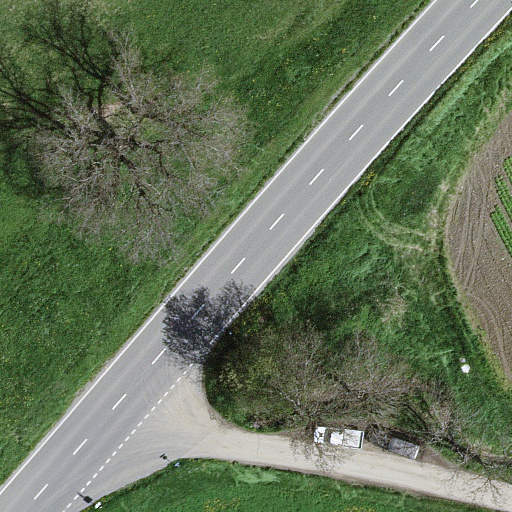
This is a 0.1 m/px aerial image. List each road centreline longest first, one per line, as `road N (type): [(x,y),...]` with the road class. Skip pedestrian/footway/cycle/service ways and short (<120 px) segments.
road 1 (tertiary): [(129,396),(503,0)]
road 2 (residential): [(511,505),(334,462),(129,396)]
road 3 (tertiary): [(29,511),(129,396)]
